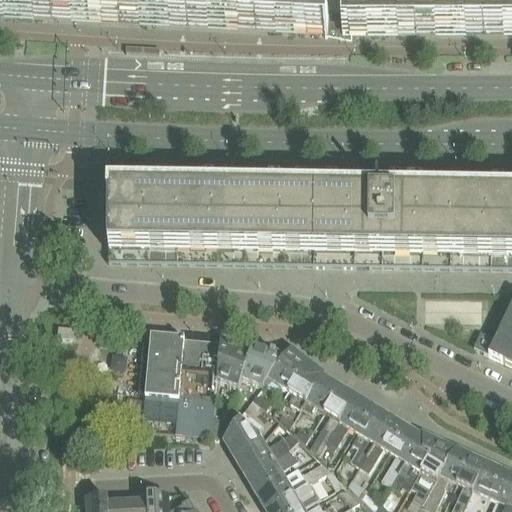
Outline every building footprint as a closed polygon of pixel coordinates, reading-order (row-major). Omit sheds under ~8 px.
[(511,0),(0,0),(0,18),(8,19),(256,33),(325,36),(325,40),(327,40),(328,27),(336,25),(337,31),(337,32),(338,32),(339,32),(339,31),(342,32),(340,40),(340,41),(341,41),(342,41),(342,40),(350,41),(350,38),(352,38),(352,37),(355,37),(358,37),(511,37),(511,0)] [(109,267),(511,273),(511,202),(397,200),(397,192),(344,191),(344,199),(123,196),(123,195),(109,195),(109,251),(109,267)] [(492,343),(484,357),(511,370),(511,309),(503,328),(495,344),(492,343)] [(73,333),(69,333),(62,332),(59,332),(58,342),(72,344),(73,333)] [(474,352),(484,357),(492,343),(481,337),(474,352)] [(151,340),(145,401),(178,404),(175,438),(212,441),(214,422),(215,406),(217,384),(220,348),(202,346),(202,353),(184,351),(185,343),(151,340)] [(220,348),(217,384),(238,392),(241,383),(251,358),(221,347),(220,348)] [(254,349),(251,358),(241,383),(263,391),(265,388),(285,361),(254,349)] [(282,391),(289,395),(307,365),(291,352),(285,361),(265,388),(279,397),(282,391)] [(324,378),(307,365),(289,395),(295,399),(290,407),(302,414),(323,380),(324,378)] [(318,413),(324,417),(340,390),(323,380),(302,414),(314,421),(318,413)] [(356,400),(340,390),(324,417),(330,421),(318,441),(310,454),(318,462),(356,400)] [(257,399),(253,405),(267,416),(271,408),(257,399)] [(356,400),(326,448),(335,456),(349,432),(357,437),(373,410),(356,400)] [(350,466),(360,472),(391,421),(373,410),(357,437),(350,448),(352,449),(358,453),(350,466)] [(224,445),(235,463),(262,445),(258,438),(263,431),(244,416),(238,425),(224,445)] [(283,419),(280,424),(290,434),(295,426),(283,419)] [(219,444),(224,445),(238,425),(227,421),(225,426),(219,444)] [(405,430),(391,421),(360,472),(369,477),(384,453),(390,457),(405,430)] [(212,441),(212,443),(213,443),(219,444),(225,426),(214,422),(212,441)] [(421,440),(405,430),(390,457),(397,461),(382,484),(391,490),(421,440)] [(300,433),(295,439),(305,449),(310,440),(300,433)] [(262,445),(235,463),(246,482),(288,454),(298,445),(290,438),(277,446),(267,452),(262,445)] [(421,440),(391,490),(401,496),(403,493),(409,497),(412,493),(440,446),(423,438),(421,440)] [(440,446),(412,493),(418,497),(413,504),(423,510),(457,454),(440,446)] [(288,454),(246,482),(257,500),(285,482),(281,475),(298,465),(299,464),(288,454)] [(457,454),(423,510),(421,511),(436,511),(445,495),(444,495),(448,486),(456,489),(469,459),(457,454)] [(466,511),(486,467),(469,459),(456,489),(463,492),(454,511),(466,511)] [(477,511),(478,510),(482,511),(485,511),(490,504),(502,474),(486,467),(466,511),(477,511)] [(285,482),(257,500),(264,511),(271,511),(312,488),(326,480),(330,477),(322,469),(310,476),(289,488),(285,482)] [(506,511),(511,498),(511,478),(502,474),(490,504),(497,507),(494,511),(506,511)] [(339,486),(330,477),(326,480),(335,496),(339,493),(339,486)] [(362,505),(366,498),(368,494),(352,484),(348,491),(362,505)] [(312,488),(271,511),(307,511),(322,504),(312,488)] [(338,498),(351,511),(360,507),(349,496),(341,496),(338,498)] [(378,511),(381,507),(366,498),(362,505),(369,511),(378,511)] [(191,506),(190,506),(179,511),(168,511),(168,499),(148,501),(148,511),(193,511),(190,507),(191,506)] [(127,511),(148,511),(148,501),(141,501),(142,506),(127,507),(127,511)] [(106,511),(107,502),(87,503),(87,511),(106,511)] [(114,502),(107,502),(106,511),(127,511),(127,507),(114,507),(114,502)]
